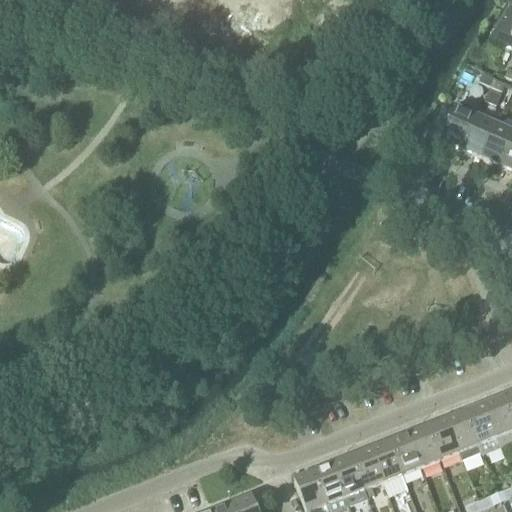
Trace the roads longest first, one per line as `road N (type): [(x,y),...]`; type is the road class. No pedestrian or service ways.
road 1 (residential): [(276,462),(511,376)]
road 2 (residential): [(110,511),(235,462),(276,462)]
